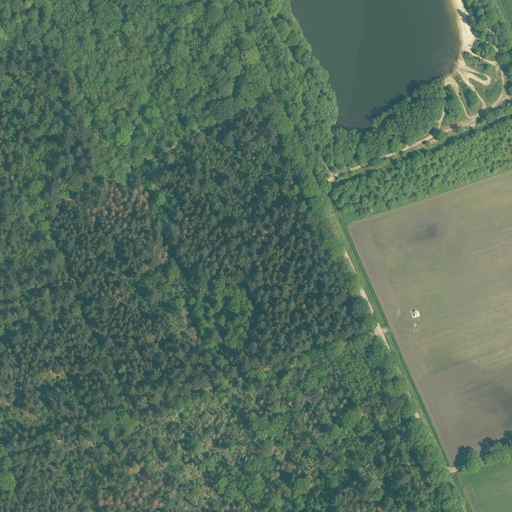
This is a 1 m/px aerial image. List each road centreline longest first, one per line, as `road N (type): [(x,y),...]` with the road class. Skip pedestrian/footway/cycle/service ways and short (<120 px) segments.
road 1 (track): [(230,0),(379,332)]
road 2 (track): [(320,352),(0,461)]
road 3 (track): [(36,213),(273,99)]
road 4 (track): [(322,351),(379,332),(442,474)]
